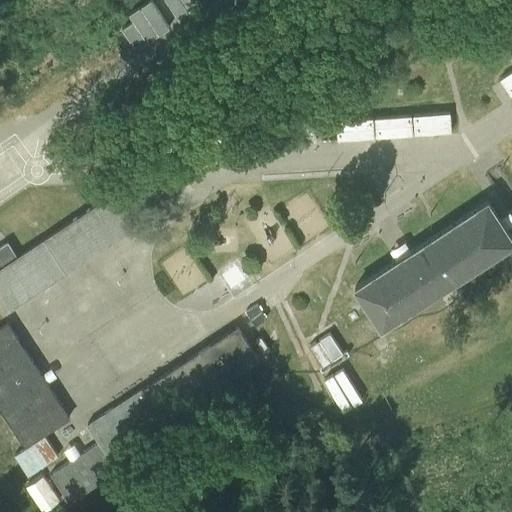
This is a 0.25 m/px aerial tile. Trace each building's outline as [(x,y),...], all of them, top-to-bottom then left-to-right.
[(129,14),(138,39),(162,30),(153,5),(129,14)] [(438,45),(417,50),(437,123),(457,118),(438,45)] [(453,71),(472,67),(469,51),(450,55),(453,71)] [(511,51),(472,68),(479,87),(511,74),(511,51)] [(336,139),(372,138),(371,116),(335,117),(336,139)] [(0,245),(0,291),(10,307),(134,226),(112,193),(17,255),(8,240),(0,245)] [(352,286),(380,329),(511,242),(511,234),(507,226),(511,222),(511,214),(509,210),(500,215),(488,197),(409,248),(404,239),(389,249),(394,258),(352,286)] [(185,244),(159,260),(181,295),(206,279),(185,244)] [(8,322),(0,327),(0,409),(24,446),(69,417),(47,382),(56,376),(50,367),(41,373),(8,322)] [(72,443),(63,450),(70,460),(50,473),(69,501),(118,469),(110,456),(258,359),(236,325),(87,423),(98,442),(80,453),(72,443)] [(322,365),(342,351),(328,331),(308,344),(322,365)]
